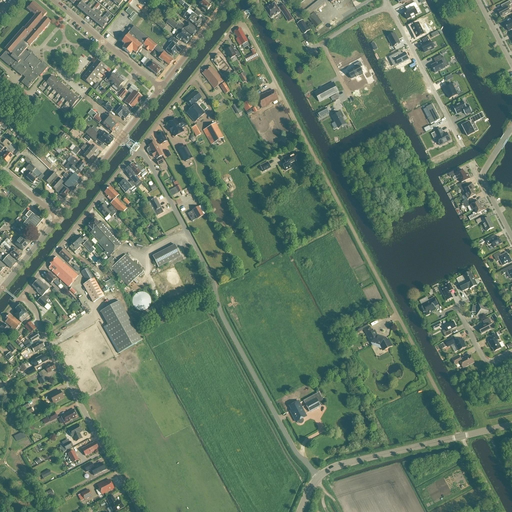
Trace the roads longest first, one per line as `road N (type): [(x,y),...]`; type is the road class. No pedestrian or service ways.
road 1 (unclassified): [(461,437),(242,20)]
road 2 (unclassified): [(317,477),(288,439),(139,151)]
road 3 (residential): [(140,511),(22,296)]
road 4 (unclassified): [(22,296),(139,151)]
road 5 (unclassified): [(139,151),(242,20)]
road 6 (residential): [(463,147),(388,6)]
road 7 (tertiary): [(461,437),(317,477)]
road 8 (residential): [(388,6),(324,44),(350,98)]
road 9 (residential): [(511,239),(482,174),(511,126)]
